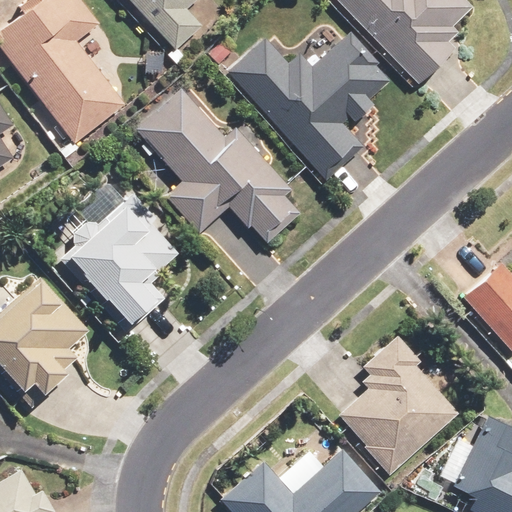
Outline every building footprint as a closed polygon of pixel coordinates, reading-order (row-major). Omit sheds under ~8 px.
[(100,23),(80,0),(33,0),(0,27),(0,52),(76,145),(127,103),(77,42),(100,23)] [(123,0),(171,53),(202,25),(187,8),(195,0),(123,0)] [(333,0),(416,84),(454,48),(447,41),(457,31),(452,25),(471,7),(463,0),(333,0)] [(262,33),(222,69),(322,179),(361,144),(346,127),(371,104),(367,98),(388,79),(344,31),(309,63),(299,51),(287,61),(262,33)] [(160,46),(141,46),(140,71),(159,72),(160,46)] [(260,244),(303,207),(234,125),(222,136),(179,86),(131,127),(177,181),(162,194),(195,233),(227,206),(260,244)] [(0,164),(12,157),(0,138),(0,133),(13,126),(0,105),(0,164)] [(130,192),(56,257),(123,332),(163,297),(147,278),(180,249),(130,192)] [(459,296),(510,353),(511,351),(511,266),(506,272),(497,262),(459,296)] [(36,273),(0,304),(0,373),(30,407),(81,363),(66,347),(87,329),(36,273)] [(333,414),(385,474),(457,413),(414,364),(418,361),(393,333),(357,364),(372,381),(333,414)] [(465,509),(470,511),(511,511),(511,426),(485,413),(448,486),(471,498),(465,509)] [(212,502),(221,511),(355,511),(380,490),(339,445),(318,464),(304,448),(275,475),(261,459),(212,502)] [(45,511),(19,467),(0,478),(0,511),(45,511)]
